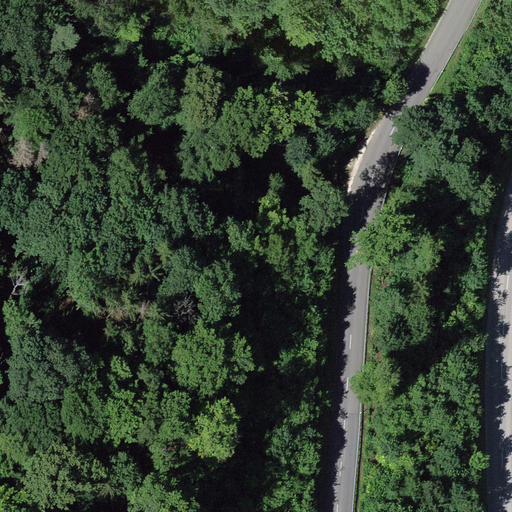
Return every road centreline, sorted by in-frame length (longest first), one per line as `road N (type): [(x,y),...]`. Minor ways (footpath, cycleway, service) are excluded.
road 1 (tertiary): [(464,0),(385,138),(361,205),(335,511)]
road 2 (tertiary): [(504,511),(501,412),(511,260)]
